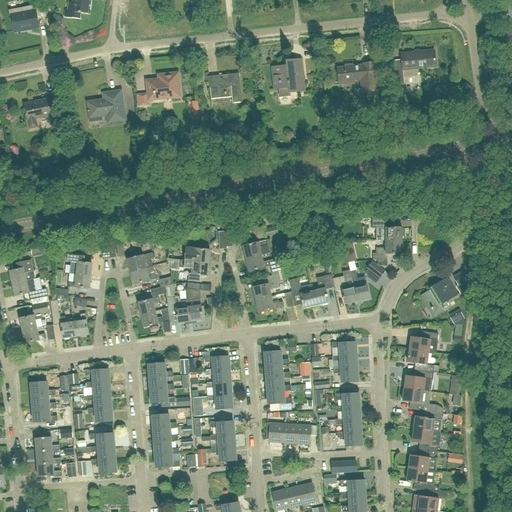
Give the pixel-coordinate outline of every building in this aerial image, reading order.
[(73,0),(73,2),(69,2),(68,10),(65,10),(64,17),(80,19),(81,13),(88,13),(89,0),(73,0)] [(36,10),(12,14),(15,32),(39,28),(37,18),(43,17),(41,5),(35,6),(36,10)] [(434,51),(400,54),(401,60),(394,61),(397,85),(404,85),(402,70),(435,67),(434,51)] [(274,89),(288,87),(289,93),(304,91),(301,60),(286,61),(286,66),(272,68),(274,89)] [(344,67),(337,67),(338,85),(355,84),(354,81),(360,80),(361,93),(378,91),(376,79),(377,79),(376,64),(375,64),(375,62),(363,63),(363,65),(353,66),(353,64),(344,65),(344,67)] [(148,93),(137,94),(138,106),(149,105),(148,100),(180,98),(178,73),(169,74),(169,78),(146,80),(148,93)] [(209,88),(210,88),(211,99),(232,97),(232,103),(242,102),(239,74),(228,75),(229,78),(219,79),(219,76),(208,77),(209,88)] [(125,108),(122,90),(102,93),(103,98),(87,101),(90,123),(103,121),(102,117),(111,115),(112,123),(124,121),(122,109),(125,108)] [(24,104),(27,121),(29,130),(38,128),(36,119),(58,114),(54,96),(46,98),(47,99),(24,104)] [(126,137),(133,135),(132,128),(124,129),(126,137)] [(264,230),(266,237),(278,234),(277,228),(264,230)] [(386,241),(402,241),(402,228),(376,228),(376,234),(386,234),(386,241)] [(227,247),(226,236),(218,236),(220,249),(227,249),(226,247),(227,247)] [(246,259),(261,255),(260,248),(270,246),(268,240),(242,246),(246,259)] [(402,241),(386,241),(386,248),(376,248),(376,253),(373,253),(373,260),(387,260),(387,254),(402,254),(402,241)] [(193,261),(208,263),(210,250),(195,249),(195,247),(183,246),(182,254),(186,254),(185,261),(193,261)] [(19,251),(20,257),(32,255),(31,248),(19,251)] [(130,272),(153,266),(151,259),(154,258),(152,253),(128,259),(130,272)] [(70,273),(91,276),(93,263),(80,262),(80,255),(68,254),(68,261),(71,262),(70,273)] [(261,255),(246,259),(249,272),(269,267),(271,274),(283,271),(282,264),(274,265),(273,260),(263,262),(261,255)] [(12,283),(35,279),(34,271),(32,259),(21,262),(23,268),(10,271),(12,283)] [(193,261),(185,261),(180,260),(179,267),(192,269),(192,274),(207,276),(208,263),(193,261)] [(372,262),(367,268),(380,278),(385,272),(372,262)] [(153,266),(130,272),(133,285),(159,278),(157,273),(155,273),(153,266)] [(354,288),(357,301),(370,299),(365,277),(357,279),(356,271),(350,272),(354,288)] [(91,276),(70,273),(69,274),(77,275),(76,282),(69,281),(68,286),(90,288),(91,276)] [(267,277),(269,284),(252,288),(255,301),(271,297),(269,289),(279,287),(278,282),(280,282),(279,274),(267,277)] [(313,292),(316,306),(329,303),(326,289),(333,287),(330,275),(317,278),(319,290),(313,292)] [(346,289),(343,277),(333,279),(332,275),(330,275),(333,287),(335,287),(336,291),(341,290),(344,304),(357,301),(354,288),(346,289)] [(160,287),(165,286),(172,285),(173,284),(171,277),(159,280),(160,287)] [(420,296),(433,318),(444,311),(440,305),(458,295),(448,277),(427,289),(428,291),(420,296)] [(36,292),(33,280),(35,279),(12,283),(15,296),(28,293),(30,300),(48,296),(46,289),(36,292)] [(294,297),(300,295),(304,308),(316,306),(313,292),(311,284),(299,287),(297,279),(290,280),(294,297)] [(165,286),(166,294),(173,292),(172,285),(165,286)] [(141,315),(155,311),(153,304),(160,302),(158,295),(166,294),(165,286),(160,287),(151,290),(153,299),(138,302),(141,315)] [(288,308),(295,306),(291,292),(284,294),(288,308)] [(190,321),(188,301),(180,302),(179,297),(168,299),(170,311),(176,310),(177,323),(190,321)] [(271,297),(255,301),(258,313),(284,307),(283,302),(273,304),(271,297)] [(87,308),(88,300),(75,298),(74,306),(87,308)] [(188,301),(190,321),(203,320),(200,299),(188,301)] [(54,325),(61,324),(63,338),(76,336),(74,322),(66,323),(65,316),(60,317),(58,300),(55,301),(55,300),(52,300),(52,301),(50,301),(54,325)] [(32,305),(35,315),(20,318),(23,330),(37,327),(36,320),(42,319),(41,314),(49,313),(47,302),(32,305)] [(155,311),(141,315),(144,327),(164,322),(163,317),(157,318),(155,311)] [(74,322),(76,336),(88,334),(85,313),(81,314),(82,321),(74,322)] [(49,340),(55,339),(53,325),(47,326),(49,340)] [(37,327),(23,330),(25,343),(46,338),(45,333),(38,334),(37,327)] [(410,350),(428,352),(430,339),(437,340),(438,333),(419,331),(418,338),(411,337),(410,350)] [(331,348),(339,348),(340,356),(356,355),(356,342),(339,343),(339,342),(331,343),(331,348)] [(428,352),(410,350),(408,363),(415,363),(414,370),(433,373),(434,365),(427,364),(428,352)] [(265,366),(281,364),(281,366),(289,365),(289,360),(281,360),(280,351),(264,353),(265,366)] [(357,368),(356,355),(340,356),(332,356),(332,361),(340,360),(341,368),(341,369),(357,368)] [(205,363),(212,362),(213,370),(213,371),(229,370),(228,356),(225,357),(212,358),(212,357),(205,357),(204,357),(205,363)] [(312,367),(321,366),(320,357),(312,358),(312,367)] [(181,375),(189,374),(188,359),(180,360),(181,375)] [(164,363),(148,364),(149,377),(166,376),(166,377),(174,376),(173,371),(165,371),(164,363)] [(282,373),(281,366),(281,364),(265,366),(266,378),(282,377),(282,378),(290,378),(290,372),(282,373)] [(357,368),(341,369),(341,368),(333,369),(333,374),(341,374),(342,383),(358,382),(357,368)] [(92,375),(93,383),(93,384),(109,382),(108,369),(92,370),(92,369),(84,370),(85,375),(92,375)] [(230,382),(229,370),(213,371),(213,370),(206,370),(206,376),(213,375),(214,382),(214,383),(230,382)] [(438,373),(433,373),(414,370),(413,376),(406,376),(405,388),(423,391),(425,378),(438,380),(438,373)] [(79,384),(79,381),(79,374),(68,375),(69,385),(79,384)] [(61,390),(69,390),(67,376),(60,376),(61,390)] [(174,384),(166,385),(166,377),(166,376),(149,377),(150,390),(167,389),(167,390),(175,389),(174,384)] [(283,386),(282,378),(282,377),(266,378),(267,391),(283,390),(283,391),(291,391),(291,385),(283,386)] [(32,396),(49,395),(49,396),(56,396),(56,395),(59,395),(59,390),(56,390),(48,391),(47,382),(31,383),(32,396)] [(86,388),(93,387),(94,396),(94,397),(110,395),(109,382),(93,384),(93,383),(85,383),(86,388)] [(214,388),(215,396),(231,395),(230,382),(214,383),(214,382),(207,383),(207,389),(214,388)] [(330,388),(329,382),(314,383),(315,390),(330,388)] [(423,391),(405,388),(403,401),(410,402),(409,409),(423,411),(442,413),(443,409),(437,405),(429,404),(429,401),(422,397),(423,391)] [(167,389),(150,390),(151,403),(167,402),(167,403),(176,402),(175,397),(167,398),(167,390),(167,389)] [(284,399),(283,391),(283,390),(267,391),(268,404),(279,404),(284,403),(284,405),(291,404),(292,404),(292,398),(284,399)] [(343,408),(360,406),(359,393),(343,394),(342,393),(335,394),(335,399),(343,399),(343,407),(343,408)] [(50,408),(50,409),(57,408),(57,403),(49,404),(49,396),(49,395),(32,396),(33,409),(50,408)] [(94,400),(95,408),(95,409),(111,408),(110,395),(94,397),(94,396),(87,396),(87,401),(94,400)] [(232,408),(231,395),(215,396),(207,396),(208,401),(215,401),(216,410),(232,408)] [(178,402),(178,407),(190,406),(190,398),(178,399),(178,402)] [(361,419),(360,406),(343,408),(343,407),(336,407),(336,412),(343,412),(344,419),(344,420),(361,419)] [(50,408),(33,409),(34,422),(50,421),(50,422),(57,422),(58,426),(64,426),(72,425),(71,407),(63,407),(64,420),(58,420),(57,416),(50,417),(50,409),(50,408)] [(112,421),(111,408),(95,409),(95,408),(87,409),(88,414),(95,413),(96,423),(112,421)] [(442,413),(423,411),(423,416),(415,416),(414,429),(432,432),(434,419),(442,420),(442,413)] [(75,429),(84,428),(84,422),(83,422),(82,414),(74,414),(75,429)] [(169,414),(152,416),(153,429),(169,427),(169,428),(177,428),(177,423),(169,423),(169,414)] [(362,432),(361,419),(344,420),(344,419),(336,420),(337,425),(344,425),(345,432),(345,433),(362,432)] [(209,428),(217,427),(218,435),(218,436),(234,435),(233,421),(217,423),(217,421),(209,422),(209,428)] [(269,442),(283,443),(284,424),(267,423),(266,439),(269,439),(269,442)] [(296,443),(297,425),(284,424),(283,443),(296,443)] [(297,425),(296,443),(310,444),(311,425),(297,425)] [(169,428),(169,427),(153,429),(154,441),(170,440),(171,441),(178,440),(178,435),(170,436),(169,428)] [(60,439),(73,438),(72,428),(60,429),(60,439)] [(432,432),(414,429),(412,442),(419,443),(418,449),(437,452),(438,446),(439,446),(441,433),(432,432)] [(97,439),(98,447),(98,448),(114,446),(113,433),(97,435),(97,430),(89,430),(90,440),(97,439)] [(362,445),(362,432),(345,433),(345,432),(337,433),(337,438),(345,437),(346,446),(362,445)] [(235,447),(234,435),(218,436),(218,435),(210,435),(210,440),(218,440),(219,447),(219,449),(235,447)] [(36,451),(53,450),(53,451),(60,450),(60,445),(52,446),(52,437),(35,438),(36,451)] [(171,448),(171,441),(170,440),(154,441),(155,454),(171,452),(171,454),(179,453),(179,448),(171,448)] [(114,446),(98,448),(98,447),(90,447),(91,453),(98,452),(98,460),(115,459),(114,446)] [(220,462),(236,461),(235,447),(219,449),(219,447),(211,448),(211,453),(219,452),(220,462)] [(437,452),(418,449),(417,456),(410,455),(408,468),(427,470),(429,457),(437,458),(437,452)] [(36,451),(37,464),(53,463),(54,464),(61,463),(61,458),(53,459),(53,451),(53,450),(36,451)] [(206,450),(197,450),(197,455),(198,466),(206,466),(206,454),(206,450)] [(172,461),(171,454),(171,452),(155,454),(156,467),(172,466),(172,467),(180,466),(180,461),(172,461)] [(187,467),(198,466),(197,455),(187,455),(187,467)] [(98,460),(91,460),(92,465),(99,465),(100,474),(116,472),(115,459),(98,460)] [(79,476),(87,475),(86,461),(78,462),(79,476)] [(53,463),(37,464),(39,477),(54,476),(54,477),(62,476),(62,471),(54,472),(54,464),(53,463)] [(68,478),(76,477),(75,463),(67,464),(68,478)] [(427,470),(408,468),(407,480),(414,481),(413,488),(427,490),(432,490),(432,484),(426,483),(427,470)] [(324,476),(324,488),(328,487),(327,484),(337,484),(336,475),(324,476)] [(348,495),(365,493),(364,480),(347,482),(347,480),(340,481),(340,486),(347,486),(348,493),(348,495)] [(316,502),(312,483),(298,486),(303,505),(316,502)] [(285,489),(290,508),(303,505),(298,486),(285,489)] [(290,508),(285,489),(272,493),(276,511),(290,508)] [(446,492),(432,490),(427,490),(427,497),(414,495),(413,508),(437,511),(439,499),(446,500),(446,492)] [(365,493),(348,495),(348,493),(340,494),(341,499),(348,498),(349,506),(349,507),(366,506),(365,493)] [(222,510),(222,511),(239,511),(238,503),(222,506),(222,505),(215,506),(215,511),(222,510)]
